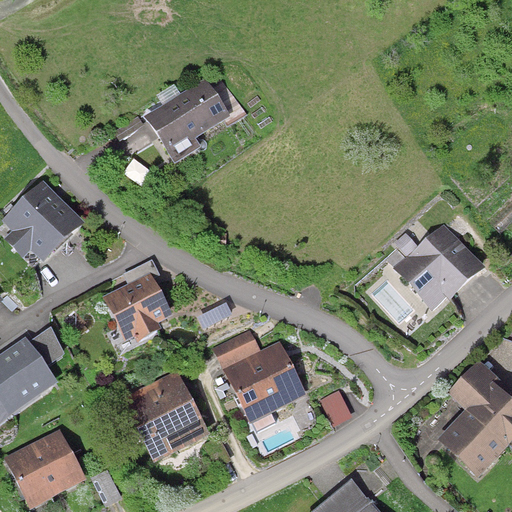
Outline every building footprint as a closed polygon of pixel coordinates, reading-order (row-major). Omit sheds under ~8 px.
[(144,116),(176,163),(202,147),(196,138),(223,120),(228,127),(248,115),(219,76),(209,84),(206,80),(144,116)] [(30,249),(44,263),(86,221),(44,179),(2,221),(12,231),(4,238),(23,257),(30,249)] [(511,200),(489,222),(500,234),(511,222),(511,200)] [(385,260),(432,310),(447,296),(450,300),(486,267),(444,222),(407,257),(398,248),(385,260)] [(123,273),(128,283),(151,270),(155,278),(160,275),(152,259),(123,273)] [(102,297),(125,341),(134,336),(137,342),(162,328),(159,323),(174,315),(155,278),(151,270),(128,283),(102,297)] [(226,302),(197,316),(203,329),(232,314),(226,302)] [(0,426),(0,427),(58,383),(47,365),(65,354),(52,326),(30,341),(26,336),(0,355),(0,426)] [(250,329),(212,348),(251,423),(252,423),(257,433),(276,423),(271,412),(307,394),(280,341),(261,350),(250,329)] [(438,438),(478,477),(509,445),(511,447),(511,398),(500,387),(504,383),(479,359),(448,392),(466,409),(438,438)] [(177,369),(122,397),(154,462),(210,434),(177,369)] [(339,390),(320,400),(334,427),(353,417),(339,390)] [(60,428),(4,457),(31,508),(87,479),(60,428)] [(219,436),(205,444),(218,468),(232,461),(219,436)] [(108,469),(91,478),(105,507),(122,499),(108,469)] [(383,511),(352,474),(307,511),(383,511)]
